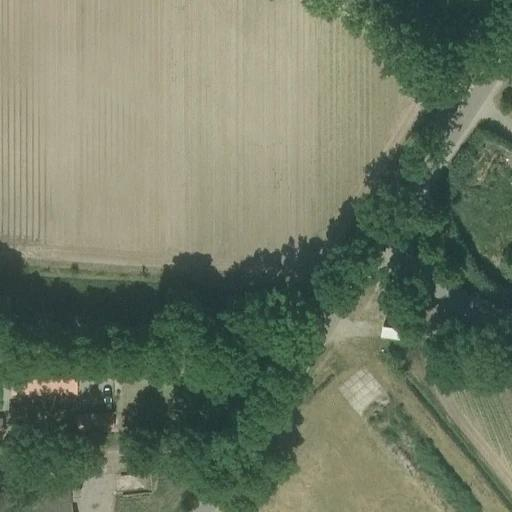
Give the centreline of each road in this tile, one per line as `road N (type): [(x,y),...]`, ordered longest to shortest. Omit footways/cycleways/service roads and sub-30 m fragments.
road 1 (unclassified): [(211,511),(387,242)]
road 2 (unknown): [(0,467),(249,453)]
road 3 (unclassified): [(387,242),(511,52)]
road 4 (unclassified): [(511,325),(461,305),(387,242)]
